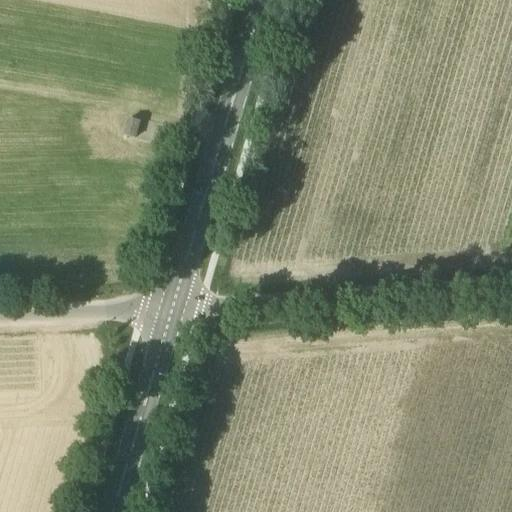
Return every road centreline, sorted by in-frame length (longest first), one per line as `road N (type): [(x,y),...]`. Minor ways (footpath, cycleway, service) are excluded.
road 1 (unclassified): [(173,306),(511,294)]
road 2 (secondary): [(173,306),(263,0)]
road 3 (secondary): [(115,511),(173,306)]
road 4 (unclassified): [(0,312),(173,306)]
